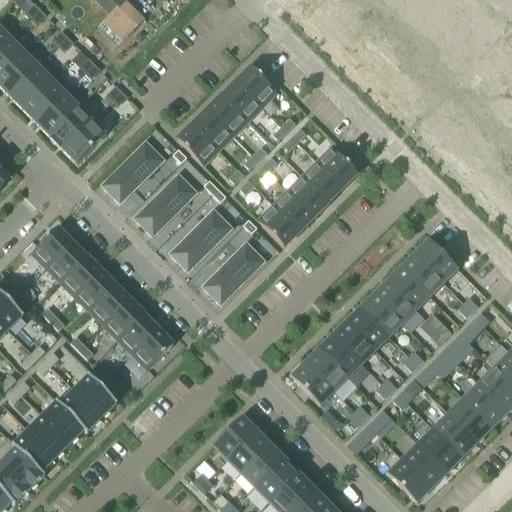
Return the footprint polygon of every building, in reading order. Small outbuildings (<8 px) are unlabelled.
[(93,0),(105,10),(111,15),(98,29),(97,29),(117,48),(143,22),(119,0),(93,0)] [(312,0),(307,6),(308,7),(308,8),(321,21),(341,0),(312,0)] [(352,0),(341,0),(321,21),(327,26),(324,28),(332,36),(334,34),(335,34),(361,8),(352,0)] [(511,0),(488,0),(490,1),(483,8),(495,20),(511,2),(511,0)] [(427,5),(421,10),(430,19),(435,13),(427,5)] [(25,16),(31,22),(40,14),(34,8),(25,16)] [(361,8),(335,34),(348,48),(376,20),(375,19),(373,21),(361,8)] [(435,13),(430,19),(438,27),(444,22),(435,13)] [(45,19),(40,14),(31,22),(36,28),(45,19)] [(376,20),(348,48),(349,49),(351,47),(363,59),(390,33),(376,20)] [(0,31),(0,52),(11,42),(0,31)] [(454,32),(448,38),(457,46),(462,41),(454,32)] [(390,33),(363,59),(376,72),(374,74),(375,75),(403,47),(390,33)] [(61,35),(53,44),(58,49),(67,41),(61,35)] [(58,49),(64,55),(72,46),(67,41),(58,49)] [(462,41),(457,46),(465,55),(471,49),(462,41)] [(11,42),(0,52),(0,79),(24,56),(11,42)] [(403,47),(375,75),(388,88),(414,62),(402,50),(404,48),(403,47)] [(24,56),(0,79),(0,89),(9,99),(38,70),(24,56)] [(85,77),(94,68),(88,62),(79,71),(85,77)] [(414,62),(388,88),(402,102),(428,76),(414,62)] [(38,70),(9,99),(22,112),(58,76),(45,63),(38,70)] [(99,74),(94,68),(85,77),(91,82),(99,74)] [(276,96),(250,70),(235,85),(261,111),(276,96)] [(58,76),(22,112),(34,125),(35,126),(72,90),(58,76)] [(428,76),(402,102),(416,116),(428,105),(428,106),(432,102),(431,102),(442,90),(428,76)] [(488,83),(482,89),(491,97),(496,92),(488,83)] [(261,111),(235,85),(221,99),(247,125),(261,111)] [(72,90),(35,126),(49,139),(78,110),(65,97),(72,90)] [(106,98),(112,104),(121,95),(115,90),(106,98)] [(496,92),(491,97),(499,106),(505,100),(496,92)] [(126,101),(121,95),(112,104),(117,109),(126,101)] [(247,125),(221,99),(207,113),(232,139),(247,125)] [(443,115),(431,127),(447,143),(475,115),(460,99),(447,111),(446,111),(443,114),(443,115)] [(78,110),(49,139),(62,153),(92,124),(78,110)] [(218,153),(232,139),(207,113),(193,128),(218,153)] [(475,115),(447,143),(461,158),(459,160),(460,161),(491,130),(475,115)] [(289,122),(281,130),(287,136),(295,128),(289,122)] [(92,124),(62,153),(77,167),(106,138),(92,124)] [(218,153),(193,128),(177,143),(203,169),(218,153)] [(272,139),(278,144),(287,136),(281,130),(272,139)] [(491,130),(460,161),(475,176),(504,147),(490,133),(492,131),(491,130)] [(297,147),(305,138),(299,132),(291,141),(297,147)] [(283,149),(289,155),(297,147),(291,141),(283,149)] [(101,189),(120,207),(164,164),(145,145),(101,189)] [(511,155),(504,147),(475,176),(491,191),(511,169),(511,155)] [(260,151),(252,159),(258,165),(266,157),(260,151)] [(331,151),(316,166),(341,192),(357,177),(331,151)] [(186,161),(178,153),(172,159),(181,167),(186,161)] [(249,173),(258,165),(252,159),(243,167),(249,173)] [(268,175),(276,167),(270,161),(262,169),(268,175)] [(327,206),(341,192),(316,166),(302,181),(327,206)] [(262,169),(254,178),(260,184),(268,175),(262,169)] [(511,169),(491,191),(506,207),(511,200),(511,169)] [(0,170),(0,189),(10,180),(0,170)] [(237,173),(229,182),(234,188),(243,179),(237,173)] [(134,222),(152,240),(196,197),(178,178),(134,222)] [(302,181),(287,195),(313,221),(327,206),(302,181)] [(217,193),(209,184),(203,190),(212,198),(217,193)] [(253,190),(248,184),(239,192),(245,198),(253,190)] [(220,206),(226,201),(217,193),(212,198),(220,206)] [(299,235),(313,221),(287,195),(273,209),(299,235)] [(283,250),(299,235),(273,209),(258,224),(283,250)] [(213,213),(169,257),(188,276),(232,232),(213,213)] [(257,232),(248,224),(243,229),(251,238),(257,232)] [(31,257),(47,272),(72,247),(57,231),(31,257)] [(428,244),(414,258),(443,287),(457,273),(428,244)] [(246,246),(202,290),(220,309),(264,265),(246,246)] [(86,261),(72,247),(47,272),(61,286),(86,261)] [(414,258),(400,271),(430,301),(443,287),(414,258)] [(86,261),(61,286),(75,301),(101,276),(86,261)] [(400,271),(387,285),(416,314),(430,301),(400,271)] [(101,276),(75,301),(89,315),(115,290),(101,276)] [(13,289),(21,297),(27,291),(18,283),(13,289)] [(387,285),(373,298),(402,328),(416,314),(387,285)] [(129,304),(115,290),(89,315),(104,330),(129,304)] [(29,305),(35,299),(27,291),(21,297),(29,305)] [(23,319),(0,295),(0,326),(8,334),(22,320),(23,319)] [(373,298),(360,312),(389,341),(402,328),(373,298)] [(463,307),(472,316),(477,310),(469,302),(463,307)] [(104,330),(118,344),(143,319),(138,313),(129,304),(104,330)] [(463,307),(458,313),(466,322),(472,316),(463,307)] [(41,317),(50,326),(55,320),(47,312),(41,317)] [(360,312),(346,325),(375,355),(389,341),(360,312)] [(483,330),(489,325),(480,316),(474,322),(483,330)] [(118,344),(132,358),(158,333),(143,319),(118,344)] [(64,328),(55,320),(50,326),(58,334),(64,328)] [(346,325),(332,339),(361,368),(375,355),(346,325)] [(442,329),(436,334),(445,343),(450,337),(442,329)] [(465,332),(459,337),(468,346),(473,340),(465,332)] [(173,348),(158,333),(132,358),(148,374),(173,348)] [(439,349),(445,343),(436,334),(431,340),(439,349)] [(454,343),(462,351),(468,346),(459,337),(454,343)] [(332,339),(319,352),(348,382),(361,368),(332,339)] [(78,355),(84,349),(76,341),(70,346),(78,355)] [(36,363),(44,355),(39,349),(31,357),(36,363)] [(84,349),(78,355),(87,363),(93,357),(84,349)] [(499,350),(485,365),(492,373),(494,372),(511,390),(511,359),(509,357),(507,358),(499,350)] [(319,352),(305,366),(334,395),(348,382),(319,352)] [(50,370),(58,362),(52,356),(44,364),(50,370)] [(417,370),(423,365),(415,356),(409,362),(417,370)] [(28,370),(36,363),(31,357),(23,365),(28,370)] [(409,362),(403,367),(412,376),(417,370),(409,362)] [(434,362),(428,368),(437,376),(443,371),(434,362)] [(42,378),(50,370),(44,364),(36,372),(42,378)] [(305,366),(291,380),(320,409),(334,395),(305,366)] [(428,368),(415,381),(423,390),(437,376),(428,368)] [(99,375),(107,384),(113,378),(105,370),(99,375)] [(492,373),(478,387),(507,416),(511,411),(511,390),(494,372),(492,373)] [(7,392),(15,384),(10,378),(2,386),(7,392)] [(87,379),(73,394),(101,422),(115,408),(116,408),(117,407),(88,378),(87,379)] [(121,386),(113,378),(107,384),(116,392),(121,386)] [(387,383),(382,389),(390,397),(396,392),(387,383)] [(21,399),(29,391),(23,385),(15,393),(21,399)] [(478,387),(463,402),(492,432),(507,416),(478,387)] [(382,389),(376,394),(385,403),(390,397),(382,389)] [(403,392),(398,398),(406,407),(412,401),(403,392)] [(13,407),(21,399),(15,393),(7,401),(13,407)] [(56,404),(55,405),(87,437),(88,436),(88,435),(101,422),(73,394),(59,407),(56,404)] [(392,404),(401,412),(406,407),(398,398),(392,404)] [(463,402),(448,417),(477,447),(492,432),(463,402)] [(55,405),(41,419),(70,448),(84,434),(87,437),(55,405)] [(360,410),(355,416),(363,424),(369,419),(360,410)] [(326,414),(320,421),(332,434),(339,427),(326,414)] [(357,430),(363,424),(355,416),(349,421),(357,430)] [(448,417),(432,433),(461,462),(477,447),(448,417)] [(41,419),(26,434),(55,462),(70,448),(41,419)] [(242,420),(213,449),(227,463),(256,434),(242,420)] [(373,423),(367,429),(376,437),(381,432),(373,423)] [(376,437),(367,429),(362,434),(370,443),(376,437)] [(432,433),(417,448),(446,477),(461,462),(432,433)] [(8,442),(7,443),(44,480),(45,479),(41,476),(55,462),(26,434),(13,447),(8,442)] [(256,434),(227,463),(240,477),(270,448),(256,434)] [(7,443),(0,449),(0,464),(29,494),(43,480),(44,480),(7,443)] [(270,448),(240,477),(254,491),(283,461),(270,448)] [(417,448),(402,463),(431,492),(446,477),(417,448)] [(283,461),(254,491),(269,506),(299,477),(283,461)] [(402,463),(387,477),(416,507),(431,492),(402,463)] [(0,464),(0,493),(15,508),(16,508),(15,507),(29,494),(0,464)] [(299,477),(269,506),(275,511),(293,511),(314,492),(299,477)] [(198,492),(206,484),(201,478),(192,487),(198,492)] [(212,489),(206,484),(198,492),(204,498),(212,489)] [(314,492),(293,511),(324,511),(329,507),(314,492)] [(0,511),(4,511),(11,506),(14,509),(15,508),(0,493),(0,511)]
